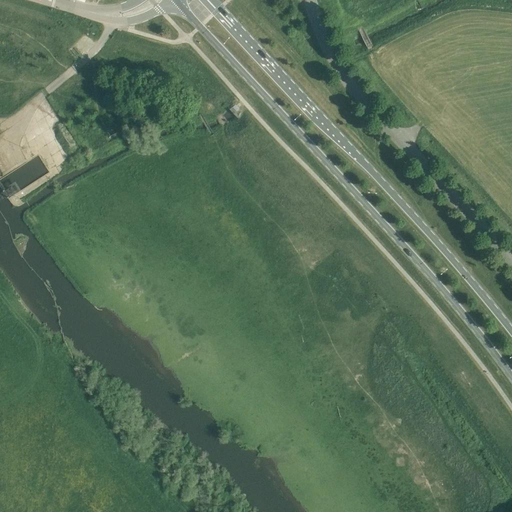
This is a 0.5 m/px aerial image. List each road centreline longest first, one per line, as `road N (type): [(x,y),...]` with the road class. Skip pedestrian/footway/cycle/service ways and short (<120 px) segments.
road 1 (primary): [(173,0),(390,231),(511,378)]
road 2 (primary): [(511,332),(418,219),(212,0)]
road 3 (unclassified): [(511,262),(338,67),(311,0)]
